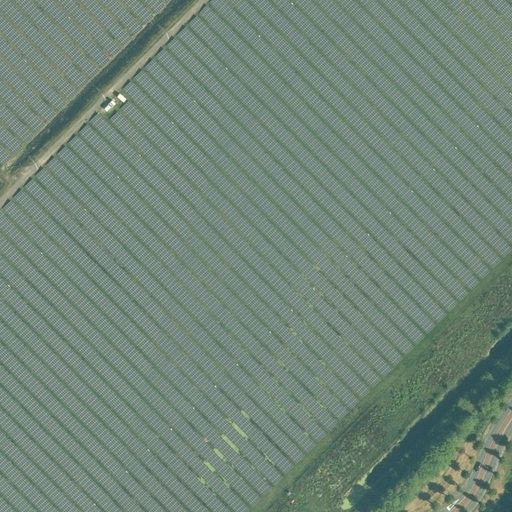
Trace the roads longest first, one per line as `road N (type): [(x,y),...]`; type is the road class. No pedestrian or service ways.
road 1 (track): [(201,0),(0,199)]
road 2 (primary): [(511,403),(471,483),(444,511)]
